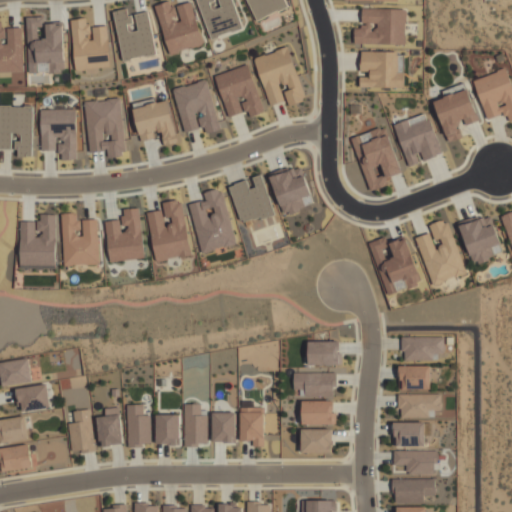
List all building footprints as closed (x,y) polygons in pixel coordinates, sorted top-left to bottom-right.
[(196,0),(211,39),(243,27),(232,0),(196,0)] [(246,0),(256,21),(287,7),(284,0),(246,0)] [(155,5),(169,54),(203,45),(191,2),(172,7),(170,1),(155,5)] [(354,28),(354,44),(405,45),(406,9),(362,8),(361,28),(354,28)] [(113,11),(123,61),(155,55),(147,13),(127,16),(125,9),(113,11)] [(29,73),(65,71),(63,22),(46,22),(46,39),(38,39),(37,17),(26,17),(29,73)] [(107,25),(88,27),(87,18),(71,20),(76,71),(111,67),(107,25)] [(0,72),(23,72),(22,27),(1,28),(0,21),(0,20),(0,72)] [(268,106),(284,102),(280,88),(283,87),(288,106),(304,102),(289,47),(254,57),(268,106)] [(361,51),(360,71),(369,71),(369,77),(360,76),(360,87),(404,88),(404,73),(397,73),(397,52),(361,51)] [(228,118),(248,111),(250,116),(264,112),(249,64),(214,75),(228,118)] [(473,79),(486,120),(505,113),(508,122),(511,120),(511,104),(511,102),(511,101),(511,87),(506,68),(473,79)] [(218,121),(207,79),(172,89),(184,133),(202,128),(204,134),(226,128),(224,119),(218,121)] [(448,142),(464,137),(461,126),(478,121),(468,89),(434,101),(448,142)] [(126,155),(120,98),(84,102),(89,153),(107,150),(107,157),(126,155)] [(178,142),(168,100),(133,108),(141,142),(155,138),(154,132),(161,131),(164,145),(178,142)] [(0,149),(11,150),(11,133),(20,133),(20,141),(16,141),(16,157),(31,157),(31,106),(0,106),(0,149)] [(76,159),(75,109),(40,110),(41,151),(58,150),(58,160),(76,159)] [(407,166),(418,163),(415,153),(421,152),(424,159),(440,155),(428,113),(394,123),(407,166)] [(368,191),(388,185),(386,177),(401,173),(386,126),(352,137),(368,191)] [(283,215),(314,204),(301,164),(269,175),(283,215)] [(229,186),(241,224),(273,213),(261,174),(249,178),(249,179),(229,186)] [(200,253),(235,244),(222,187),(203,192),(205,200),(189,204),(200,253)] [(155,261),(191,256),(182,199),(162,202),(165,221),(163,221),(162,210),(147,212),(155,261)] [(109,262),(144,258),(140,207),(123,209),(124,218),(105,220),(109,262)] [(99,264),(98,219),(77,220),(77,212),(61,213),(63,266),(99,264)] [(472,264),(504,254),(490,213),(458,223),(472,264)] [(21,221),(20,269),(55,269),(56,214),(40,214),(40,221),(21,221)] [(431,285),(464,275),(448,218),(429,224),(431,232),(416,237),(431,285)] [(368,242),(376,263),(378,263),(388,294),(421,282),(406,236),(389,242),(394,257),(387,259),(380,239),(368,242)] [(402,337),(402,361),(438,360),(438,353),(444,353),(444,337),(402,337)] [(308,365),(341,365),(341,341),(308,341),(308,365)] [(32,383),(30,359),(0,361),(0,372),(1,386),(32,383)] [(430,365),(399,366),(400,389),(431,389),(430,365)] [(335,373),(294,372),(293,395),(335,395),(335,373)] [(17,388),(47,384),(51,407),(24,411),(23,406),(18,406),(17,401),(20,401),(19,399),(18,399),(17,388)] [(398,395),(399,417),(441,416),(440,393),(398,395)] [(302,425),(334,424),(334,400),(301,401),(302,425)] [(150,444),(149,415),(143,415),(143,404),(127,404),(128,448),(142,447),(142,444),(150,444)] [(206,415),(201,415),(200,404),(183,404),(184,445),(207,445),(206,415)] [(240,407),(240,441),(252,441),(252,446),(263,446),(264,408),(240,407)] [(97,416),(98,446),(122,445),(120,408),(104,408),(105,416),(97,416)] [(71,453),(93,452),(90,409),(73,410),(74,423),(69,423),(71,453)] [(212,443),(236,442),(235,412),(212,412),(212,443)] [(179,414),(155,415),(156,445),(180,444),(179,414)] [(0,442),(27,442),(26,417),(0,418),(0,442)] [(394,447),(425,446),(425,422),(393,422),(394,447)] [(332,429),(301,429),(301,453),(332,453),(332,429)] [(0,447),(0,458),(1,471),(32,468),(29,445),(0,447)] [(437,450),(393,451),(394,465),(407,465),(407,474),(434,474),(434,462),(438,462),(437,450)] [(435,477),(393,478),(394,503),(424,503),(423,496),(435,496),(435,477)] [(306,500),(305,511),(335,511),(336,501),(306,500)] [(246,511),(270,511),(270,503),(247,502),(246,511)] [(157,511),(158,503),(134,504),(133,511),(157,511)]
